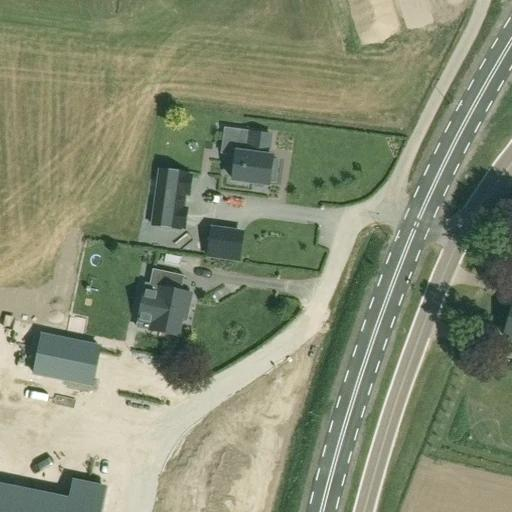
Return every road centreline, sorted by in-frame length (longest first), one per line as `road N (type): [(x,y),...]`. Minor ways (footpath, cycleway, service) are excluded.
road 1 (primary): [(321,511),(416,224),(511,43)]
road 2 (unclassified): [(363,511),(437,289),(511,158)]
